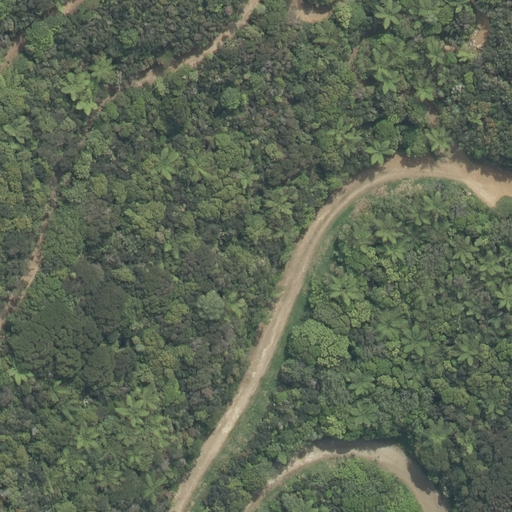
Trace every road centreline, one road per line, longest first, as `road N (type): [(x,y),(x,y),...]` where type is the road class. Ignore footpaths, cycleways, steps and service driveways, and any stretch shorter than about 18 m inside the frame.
road 1 (track): [(178,511),(257,376),(333,213),(364,184),(413,167),(511,188)]
road 2 (track): [(238,511),(324,443),(363,445),(396,461),(433,511)]
